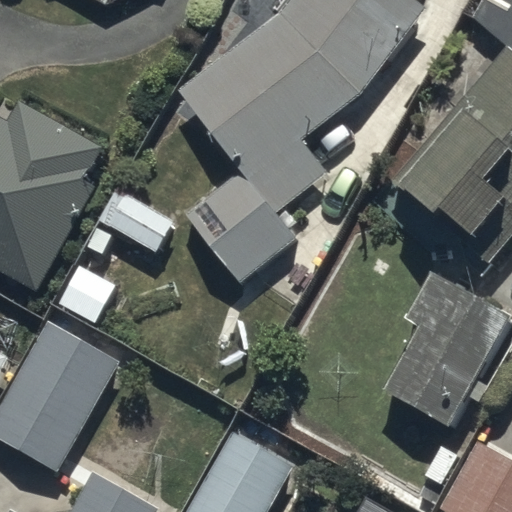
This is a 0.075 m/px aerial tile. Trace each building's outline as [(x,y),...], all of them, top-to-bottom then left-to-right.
[(432,27),(394,0),(309,0),(289,30),(187,105),(248,189),(193,229),(244,299),(303,255),(281,225),(332,188),(309,157),(363,117),(432,27)] [(511,61),(393,210),(491,289),(511,263),(511,61)] [(0,282),(41,306),(101,200),(87,192),(105,162),(24,116),(14,134),(0,126),(0,282)] [(118,205),(104,233),(162,263),(176,235),(118,205)] [(511,347),(511,330),(438,287),(410,335),(424,343),(388,404),(456,443),(511,347)] [(45,332),(52,335),(0,429),(0,452),(61,486),(123,374),(120,372),(128,357),(106,345),(97,361),(77,350),(86,333),(54,315),(45,332)] [(0,394),(11,375),(12,373),(0,366),(0,394)] [(277,511),(296,477),(235,446),(200,511),(277,511)] [(511,511),(511,468),(481,452),(450,511),(511,511)] [(136,511),(101,492),(89,511),(136,511)]
